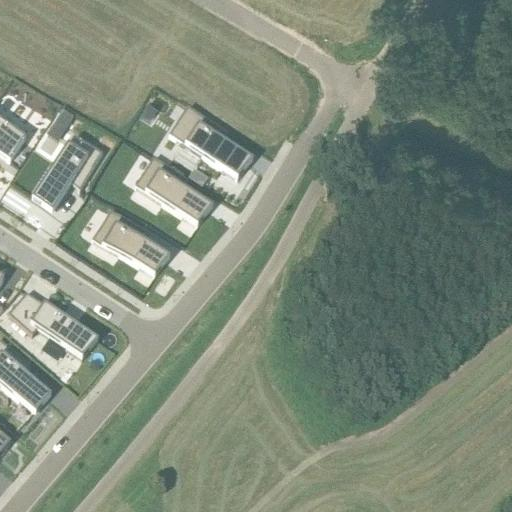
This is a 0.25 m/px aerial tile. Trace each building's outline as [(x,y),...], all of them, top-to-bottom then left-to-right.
[(268,141),(284,116),(243,92),(232,111),(223,106),(213,122),(248,143),(254,133),(268,141)] [(186,112),(168,140),(236,185),(237,184),(252,166),(222,147),(227,139),(186,112)] [(55,125),(66,132),(73,121),(62,114),(55,125)] [(0,161),(9,167),(25,143),(0,126),(0,161)] [(33,203),(31,205),(51,219),(71,189),(79,194),(101,159),(73,141),(33,203)] [(153,163),(134,191),(196,232),(197,230),(212,213),(182,193),(187,185),(153,163)] [(201,191),(207,182),(193,173),(187,182),(201,191)] [(110,213),(91,241),(153,282),(154,281),(169,263),(139,244),(144,236),(110,213)] [(25,299),(7,320),(31,341),(37,335),(81,365),(82,364),(98,347),(94,345),(36,306),(35,308),(27,301),(27,300),(25,299)] [(0,346),(0,390),(32,418),(35,420),(50,402),(23,378),(29,371),(0,346)] [(0,460),(9,449),(0,441),(0,460)]
